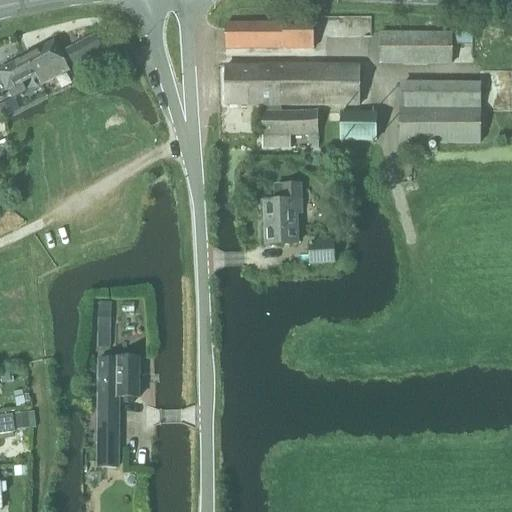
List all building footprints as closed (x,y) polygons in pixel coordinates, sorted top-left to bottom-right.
[(311,51),(311,22),(282,22),(282,25),(226,25),(226,50),(311,51)] [(74,66),(103,50),(95,35),(66,51),(74,66)] [(452,65),(452,36),(380,36),(380,65),(452,65)] [(26,58),(36,77),(41,87),(69,72),(55,43),(26,58)] [(22,84),(36,77),(26,58),(0,71),(0,99),(3,97),(2,94),(8,91),(13,99),(27,92),(22,84)] [(359,108),(359,68),(226,67),(226,107),(264,107),(280,107),(359,108)] [(480,145),(480,88),(400,87),(399,144),(480,145)] [(280,113),(280,107),(264,107),(264,113),(263,113),(263,149),(291,150),(291,137),(309,138),(309,150),(318,150),(318,114),(280,113)] [(297,245),(296,215),(302,215),(300,187),(276,188),(276,204),(265,205),(266,247),(297,245)] [(309,267),(335,265),(334,242),(308,243),(309,267)] [(118,400),(139,399),(140,361),(97,361),(99,458),(119,457),(118,400)] [(30,430),(28,414),(15,415),(17,431),(30,430)] [(0,435),(15,434),(13,416),(0,417),(0,435)]
